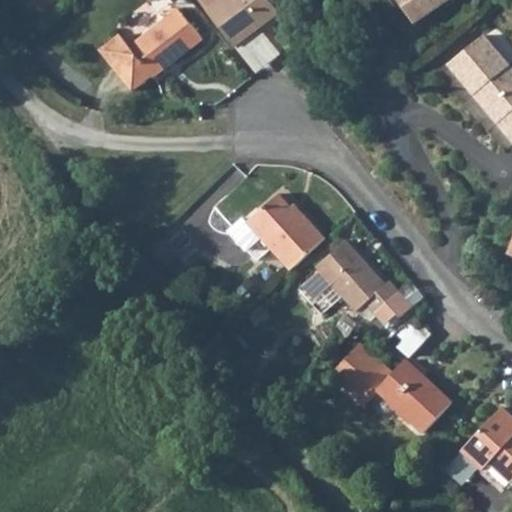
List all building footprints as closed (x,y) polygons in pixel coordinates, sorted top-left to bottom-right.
[(271,0),(208,0),(200,7),(230,43),(271,7),(268,3),(271,0)] [(442,0),(400,0),(414,20),(442,0)] [(98,54),(132,93),(151,77),(152,79),(199,39),(173,9),(127,48),(117,37),(98,54)] [(473,92),(476,91),(489,106),(511,83),(511,67),(483,34),(448,63),(473,92)] [(511,83),(489,106),(497,116),(495,118),(511,137),(511,83)] [(290,272),(324,240),(300,214),(296,218),(275,196),(244,224),(268,250),(290,272)] [(268,250),(244,224),(241,221),(230,231),(258,260),(268,250)] [(301,291),(322,315),(344,297),(358,311),(368,302),(388,322),(400,311),(403,314),(414,304),(389,278),(383,282),(346,242),(318,268),(322,272),(301,291)] [(487,281),(493,275),(485,269),(480,275),(487,281)] [(391,344),(405,357),(407,354),(419,343),(404,330),(391,344)] [(454,399),(424,370),(420,374),(405,360),(394,370),(383,359),(375,358),(374,352),(363,341),(355,350),(355,357),(347,357),(335,368),(344,378),(355,378),(358,391),(376,390),(377,389),(381,384),(400,404),(397,407),(411,421),(414,417),(426,429),(454,399)] [(511,428),(508,424),(511,420),(511,413),(501,404),(460,448),(482,468),(488,461),(510,481),(511,479),(511,428)]
